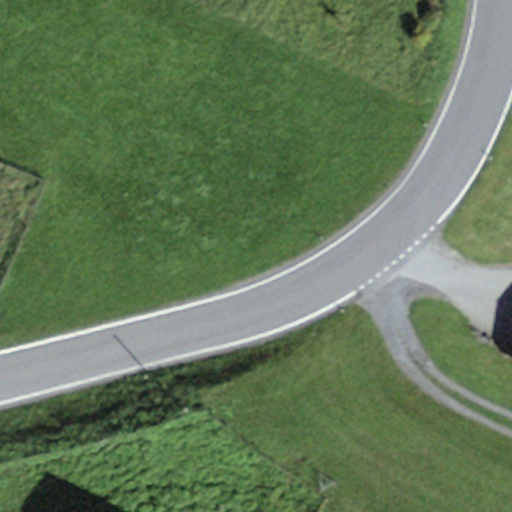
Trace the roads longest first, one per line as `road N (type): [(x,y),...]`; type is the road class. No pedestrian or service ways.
road 1 (tertiary): [(0,377),(224,321),(359,263),(396,229),(460,143),(490,82),(509,0)]
road 2 (track): [(359,263),(409,351),(450,390),(511,419)]
